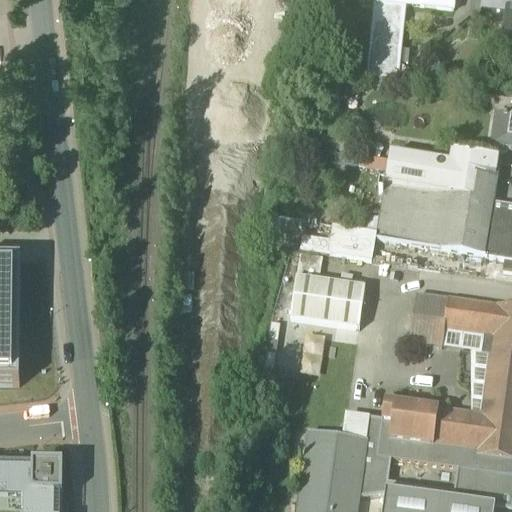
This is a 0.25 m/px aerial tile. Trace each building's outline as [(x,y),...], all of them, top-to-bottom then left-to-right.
[(455,0),(374,0),(374,6),(407,9),(454,14),(455,0)] [(407,9),(374,6),(366,82),(399,86),(401,66),(408,67),(409,55),(402,54),(407,9)] [(499,162),(457,155),(455,169),(442,254),(482,260),(483,260),(492,206),(499,162)] [(455,169),(391,158),(376,244),(442,254),(455,169)] [(511,209),(492,206),(483,260),(488,261),(511,265),(511,209)] [(21,266),(0,265),(0,388),(20,388),(21,266)] [(366,293),(297,283),(291,324),(360,334),(366,293)] [(497,311),(417,300),(410,347),(491,358),(482,420),(385,407),(383,424),(378,462),(391,464),(457,473),(511,480),(511,311),(497,309),(497,311)] [(306,338),(303,378),(323,379),(326,339),(306,338)] [(385,497),(494,511),(511,511),(511,480),(457,473),(454,496),(387,487),(391,464),(378,462),(383,424),(366,422),(363,445),(368,445),(359,503),(385,499),(385,497)] [(363,445),(308,437),(297,511),(357,511),(359,503),(368,445),(363,445)] [(55,511),(56,463),(0,462),(0,504),(16,504),(15,511),(55,511)] [(494,511),(385,497),(385,499),(383,511),(494,511)]
